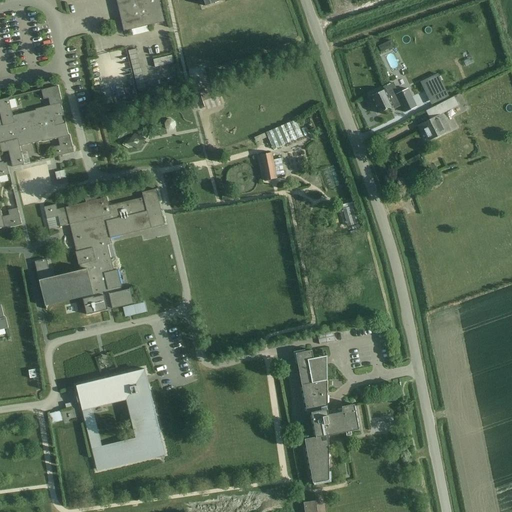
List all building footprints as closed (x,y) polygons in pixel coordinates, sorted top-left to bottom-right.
[(115,0),(123,31),(164,22),(158,0),(115,0)] [(383,44),(378,46),(380,52),(386,50),(383,44)] [(135,49),(128,51),(131,62),(138,60),(135,49)] [(118,64),(125,62),(123,52),(116,53),(118,64)] [(152,54),(152,64),(165,62),(164,53),(152,54)] [(437,74),(420,82),(431,104),(448,96),(437,74)] [(142,77),(134,79),(137,90),(144,88),(142,77)] [(114,87),(120,85),(118,79),(111,81),(114,87)] [(398,94),(393,83),(389,85),(389,84),(386,85),(386,86),(383,87),(384,89),(370,96),(378,113),(393,106),(394,108),(401,105),(404,112),(416,107),(407,89),(398,94)] [(62,103),(57,86),(41,90),(43,99),(48,98),(50,105),(35,109),(35,110),(11,116),(10,109),(11,109),(8,98),(0,99),(0,115),(1,119),(0,119),(0,227),(4,227),(4,228),(21,224),(17,207),(7,210),(9,215),(2,216),(0,209),(0,176),(9,174),(6,162),(3,163),(3,162),(0,162),(0,148),(1,153),(8,151),(12,167),(24,164),(19,146),(42,141),(43,142),(58,138),(59,145),(54,146),(57,156),(73,152),(69,135),(68,135),(65,123),(63,123),(61,116),(63,116),(60,103),(62,103)] [(117,87),(116,87),(118,97),(124,95),(122,86),(117,87)] [(216,86),(199,92),(205,107),(221,101),(216,86)] [(430,120),(417,126),(420,132),(424,130),(429,140),(448,130),(441,114),(458,105),(454,97),(425,111),(430,120)] [(294,114),(264,125),(270,143),(301,132),(294,114)] [(170,119),(161,120),(162,128),(171,127),(170,119)] [(138,143),(139,132),(125,131),(124,142),(138,143)] [(271,153),(259,155),(264,181),(276,178),(271,153)] [(434,164),(428,166),(431,173),(437,170),(434,164)] [(64,170),(55,172),(56,180),(66,177),(64,170)] [(164,225),(155,189),(141,192),(143,197),(108,206),(106,197),(65,207),(65,208),(57,210),(55,204),(44,207),(47,219),(58,216),(60,226),(69,224),(81,271),(51,278),(46,258),(34,261),(45,305),(83,296),(83,298),(82,299),(86,315),(107,310),(104,295),(108,294),(112,308),(133,303),(129,288),(129,289),(121,291),(121,287),(121,286),(117,269),(113,270),(107,244),(112,243),(110,238),(164,225)] [(409,190),(401,193),(405,207),(414,205),(409,190)] [(340,198),(346,220),(359,216),(352,195),(340,198)] [(332,325),(316,329),(318,339),(334,336),(332,325)] [(313,358),(313,356),(312,350),(296,353),(307,413),(311,413),(316,437),(304,439),(313,483),(329,480),(328,435),(359,429),(354,404),(327,409),(327,406),(327,356),(313,358)] [(145,369),(76,385),(97,471),(166,454),(145,369)] [(29,372),(30,380),(37,378),(35,370),(29,372)] [(60,411),(50,414),(52,423),(62,420),(60,411)] [(317,511),(316,500),(303,502),(304,511),(317,511)]
